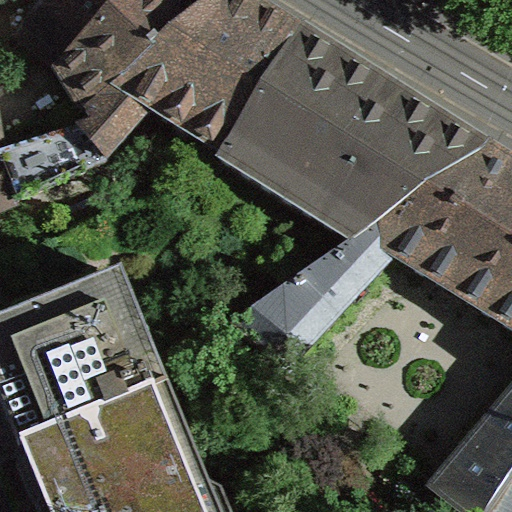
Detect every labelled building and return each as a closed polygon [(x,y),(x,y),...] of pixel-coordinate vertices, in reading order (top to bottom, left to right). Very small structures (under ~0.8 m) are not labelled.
[(0,212),(101,170),(146,119),(219,166),(294,44),(241,11),(224,0),(214,0),(207,12),(208,13),(82,120),(93,135),(0,162),(0,212)] [(43,0),(8,40),(54,77),(129,0),(43,0)] [(80,119),(82,120),(208,13),(207,12),(191,0),(129,0),(54,77),(80,119)] [(0,417),(17,460),(163,400),(158,386),(229,336),(230,337),(481,161),(340,73),(294,44),(219,166),(216,170),(0,266),(0,312),(8,332),(0,335),(0,417)] [(285,381),(392,266),(511,342),(511,399),(427,496),(447,511),(485,511),(511,474),(511,179),(481,161),(230,337),(285,381)] [(17,460),(15,461),(16,463),(12,478),(25,511),(208,511),(163,400),(17,460)] [(511,511),(511,474),(485,511),(511,511)]
